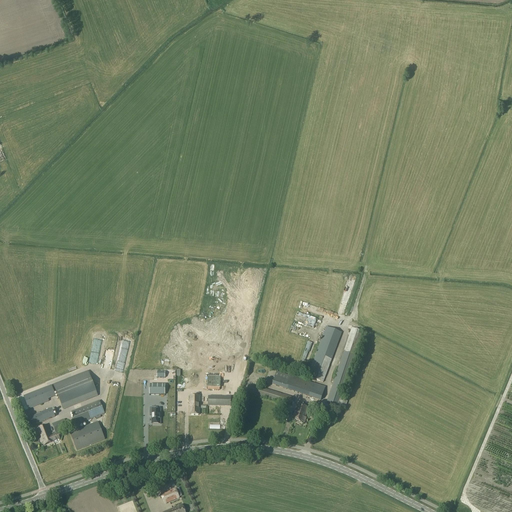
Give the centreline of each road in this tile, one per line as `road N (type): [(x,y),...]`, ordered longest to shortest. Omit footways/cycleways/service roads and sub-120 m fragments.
road 1 (secondary): [(428,511),(303,456),(225,447),(153,460),(45,496)]
road 2 (tertiary): [(45,496),(0,383)]
